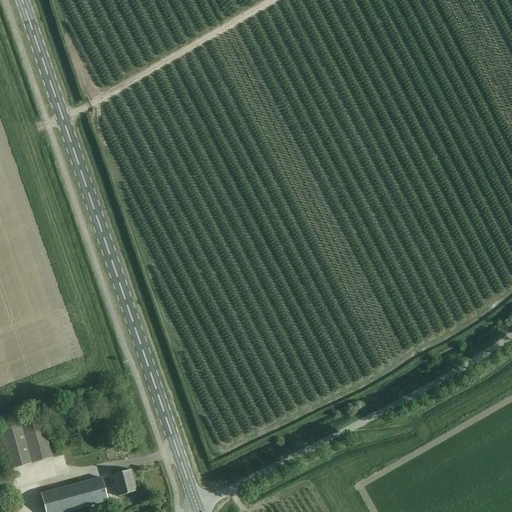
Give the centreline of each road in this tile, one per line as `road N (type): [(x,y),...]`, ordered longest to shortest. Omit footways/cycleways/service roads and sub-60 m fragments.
road 1 (secondary): [(196,508),(21,0)]
road 2 (tertiary): [(196,508),(511,334)]
road 3 (track): [(61,117),(274,0)]
